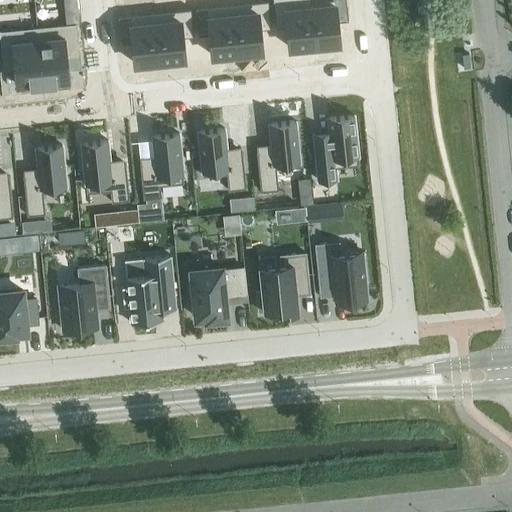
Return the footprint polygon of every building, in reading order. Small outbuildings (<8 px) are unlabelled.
[(314,45),(309,1),(286,4),(285,0),(274,0),(273,0),(276,27),(287,26),(289,48),(314,45)] [(321,0),(309,1),(314,45),(339,43),(337,21),(348,20),(346,0),(321,0)] [(255,7),(232,9),(237,53),(261,51),(259,29),(271,28),(268,1),(255,2),(255,7)] [(237,53),(232,9),(209,12),(208,7),(195,8),(198,35),(210,34),(212,56),(237,53)] [(155,17),(159,61),(184,59),(182,37),(193,36),(191,9),(177,10),(178,15),(155,17)] [(134,64),(159,61),(155,17),(132,19),(131,15),(118,16),(121,43),(132,42),(134,64)] [(76,23),(37,27),(43,86),(57,84),(56,81),(68,79),(66,57),(69,53),(79,52),(76,23)] [(37,27),(0,30),(0,41),(2,60),(11,59),(14,62),(16,85),(29,83),(29,87),(43,86),(37,27)] [(330,143),(315,144),(318,181),(336,179),(335,167),(359,165),(353,115),(328,117),(329,132),(330,143)] [(257,150),(256,150),(260,191),(278,189),(276,168),(300,166),(295,121),(269,123),(271,144),(272,149),(257,150)] [(224,128),(198,131),(202,171),(226,169),(228,190),(246,188),(242,152),(226,153),(224,128)] [(140,162),(139,162),(143,198),(161,197),(160,185),(183,183),(178,133),(152,135),(155,156),(155,161),(140,162)] [(107,140),(81,142),(87,193),(110,190),(111,202),(129,200),(125,164),(110,165),(109,160),(107,140)] [(23,174),(27,215),(45,213),(43,192),(66,190),(61,145),(36,147),(38,168),(38,173),(23,174)] [(0,217),(13,217),(9,176),(8,176),(0,176),(0,217)] [(311,193),(299,195),(300,205),(312,203),(311,193)] [(252,195),(244,196),(246,209),(254,208),(252,195)] [(320,203),(306,205),(307,221),(321,219),(320,203)] [(162,209),(137,211),(138,221),(163,218),(162,209)] [(14,220),(4,221),(5,234),(16,233),(14,220)] [(33,220),(21,221),(23,232),(35,231),(33,220)] [(70,230),(58,231),(59,243),(71,242),(70,230)] [(37,234),(0,237),(0,254),(39,250),(37,234)] [(339,241),(315,244),(320,295),(334,294),(335,302),(367,299),(362,251),(340,253),(339,241)] [(263,290),(257,291),(259,311),(265,310),(265,314),(280,312),(281,314),(297,312),(295,294),(294,282),(308,280),(305,252),(280,255),(281,265),(260,267),(263,290)] [(127,288),(123,288),(125,307),(129,306),(131,323),(162,320),(161,309),(163,306),(175,305),(172,280),(170,255),(145,257),(146,274),(126,276),(127,288)] [(79,282),(58,284),(63,330),(97,326),(96,309),(109,308),(105,265),(78,267),(79,282)] [(192,274),(188,275),(189,292),(193,292),(196,318),(206,317),(207,319),(226,317),(224,298),(246,296),(243,267),(221,269),(221,267),(191,270),(192,274)] [(22,290),(0,292),(0,336),(15,335),(15,332),(26,331),(25,324),(38,323),(36,298),(23,299),(22,290)]
